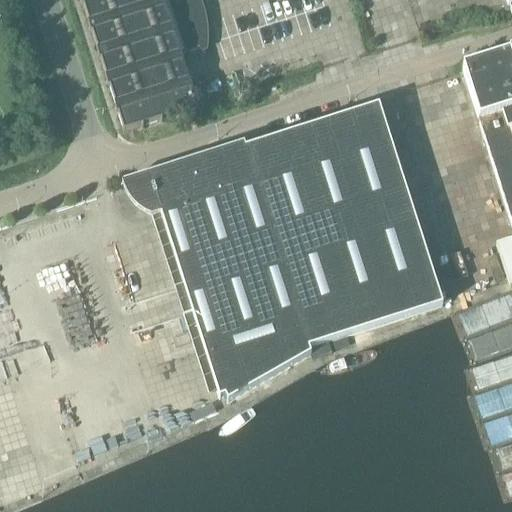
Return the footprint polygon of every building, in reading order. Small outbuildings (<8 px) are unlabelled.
[(179,56),(199,50),(202,49),(203,42),(203,36),(202,29),(201,23),(198,24),(196,16),(199,15),(196,5),(193,0),(80,0),(124,135),(197,111),(179,56)] [(511,0),(502,0),(506,12),(511,9),(511,0)] [(232,59),(241,86),(279,73),(270,47),(232,59)] [(511,60),(461,76),(511,235),(511,60)] [(224,399),(227,405),(311,358),(308,351),(442,308),(378,108),(141,184),(152,220),(159,217),(219,401),(224,399)]
